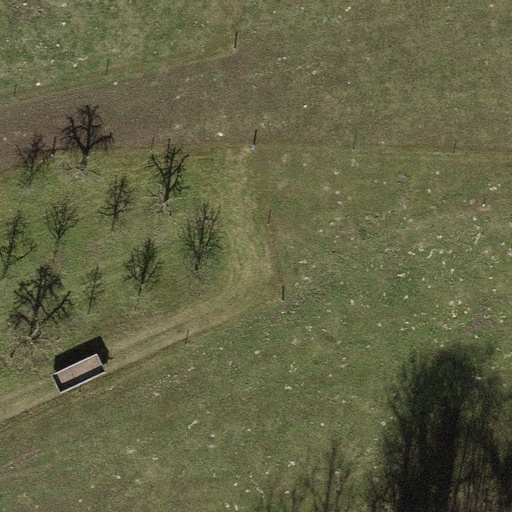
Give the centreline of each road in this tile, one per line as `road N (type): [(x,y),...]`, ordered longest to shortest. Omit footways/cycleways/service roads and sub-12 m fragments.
road 1 (track): [(511,207),(479,207),(227,283)]
road 2 (track): [(209,0),(227,283)]
road 3 (track): [(227,283),(0,386)]
